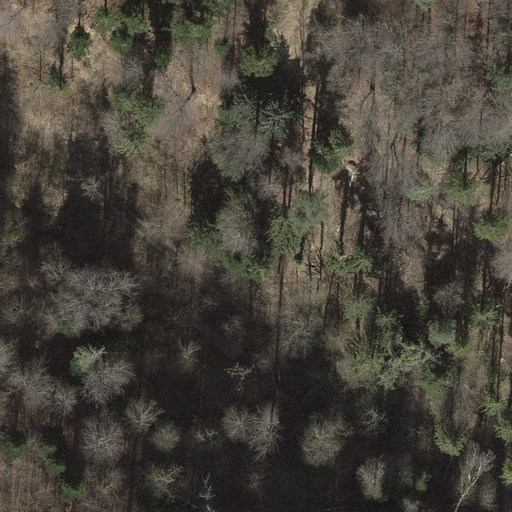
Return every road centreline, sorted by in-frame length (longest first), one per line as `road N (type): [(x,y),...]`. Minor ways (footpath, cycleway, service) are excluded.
road 1 (track): [(0,121),(54,145),(193,267),(511,479)]
road 2 (track): [(511,278),(304,80),(290,47),(302,0)]
